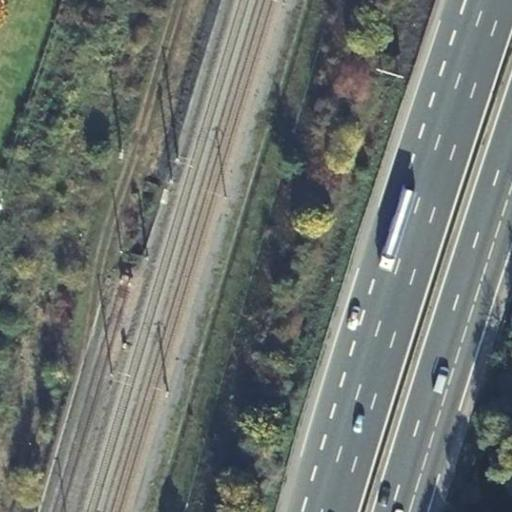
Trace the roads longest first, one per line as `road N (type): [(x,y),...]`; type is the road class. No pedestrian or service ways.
road 1 (motorway): [(491,0),(330,511)]
road 2 (motorway): [(402,511),(511,163)]
